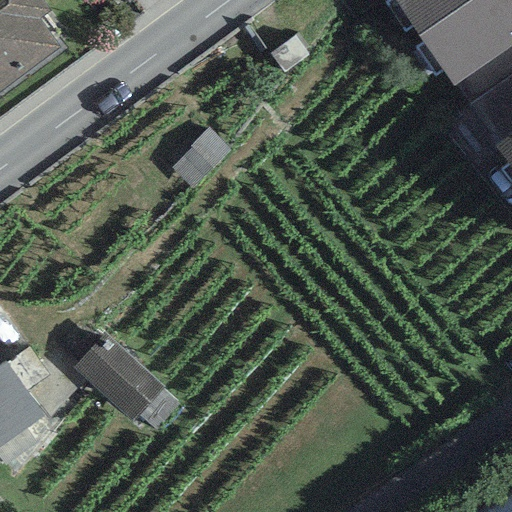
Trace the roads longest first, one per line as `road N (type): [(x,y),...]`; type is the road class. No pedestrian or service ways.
road 1 (tertiary): [(0,166),(225,0)]
road 2 (residential): [(376,511),(511,419)]
